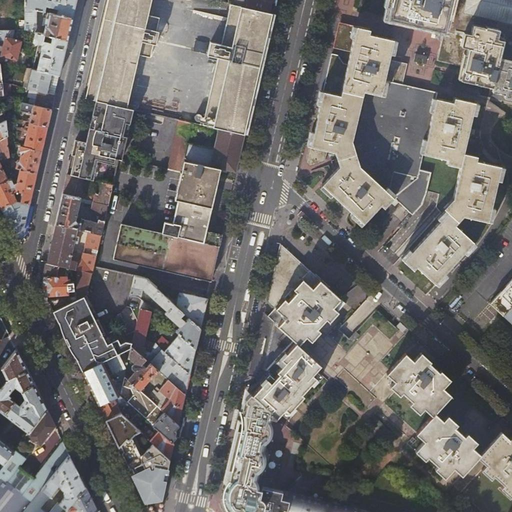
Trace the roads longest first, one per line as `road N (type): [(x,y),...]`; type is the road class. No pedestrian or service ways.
road 1 (primary): [(263,183),(187,511)]
road 2 (residential): [(263,183),(301,206),(511,400)]
road 3 (residential): [(21,283),(93,0)]
road 4 (tertiary): [(21,283),(126,511)]
road 5 (primary): [(305,0),(263,183)]
